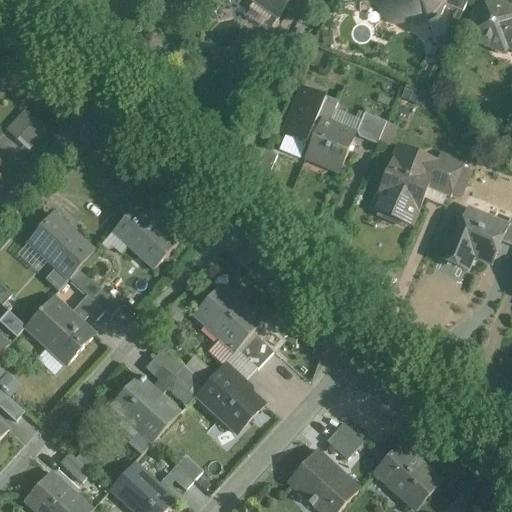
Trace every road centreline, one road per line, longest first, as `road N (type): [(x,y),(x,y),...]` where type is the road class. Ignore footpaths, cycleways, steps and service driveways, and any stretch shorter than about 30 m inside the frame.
road 1 (residential): [(0,486),(238,225)]
road 2 (residential): [(363,352),(219,511)]
road 3 (tertiary): [(238,225),(110,93)]
road 4 (tertiary): [(363,352),(238,225)]
road 5 (tertiary): [(496,469),(363,352)]
road 6 (residential): [(110,93),(0,217)]
road 7 (tertiary): [(110,93),(5,0)]
